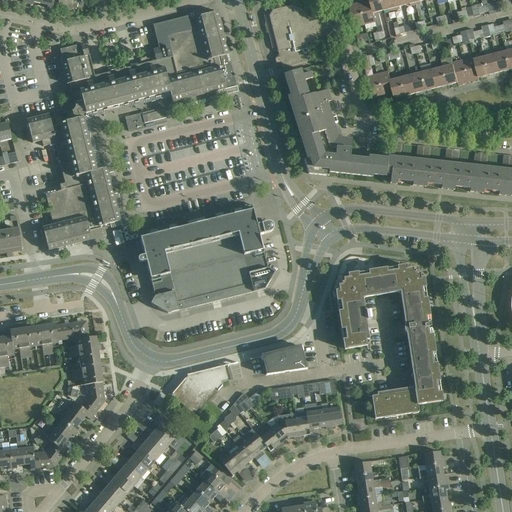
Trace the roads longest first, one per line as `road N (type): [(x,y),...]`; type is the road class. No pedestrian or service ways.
road 1 (tertiary): [(285,184),(237,0)]
road 2 (residential): [(335,0),(368,116),(431,123)]
road 3 (residential): [(59,490),(128,405),(151,359)]
road 4 (tertiary): [(296,311),(274,335),(151,359)]
road 5 (tertiary): [(470,221),(371,209),(323,220)]
road 6 (tertiary): [(332,238),(368,231),(458,239)]
road 7 (residential): [(331,453),(456,431)]
